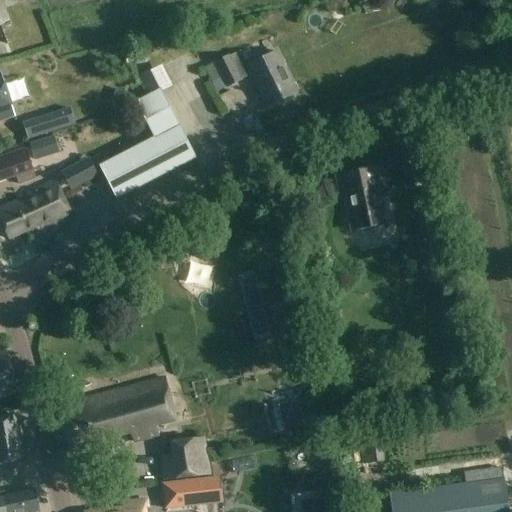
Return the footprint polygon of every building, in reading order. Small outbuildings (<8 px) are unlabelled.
[(0,24),(8,21),(0,1),(0,24)] [(278,52),(249,65),(241,50),(230,55),(230,54),(217,61),(203,67),(210,82),(224,75),(229,85),(242,79),(253,74),(268,107),(298,93),(278,52)] [(195,159),(161,91),(171,85),(161,65),(136,79),(147,98),(139,102),(142,113),(154,139),(101,167),(117,199),(195,159)] [(0,119),(15,115),(1,73),(0,72),(0,119)] [(53,137),(29,144),(34,160),(58,153),(53,137)] [(19,183),(35,177),(24,148),(0,156),(0,180),(16,175),(19,183)] [(418,158),(402,161),(408,189),(423,186),(418,158)] [(87,161),(64,170),(69,183),(92,174),(87,161)] [(354,231),(388,224),(380,189),(385,188),(381,167),(335,177),(340,198),(346,196),(354,231)] [(50,228),(60,224),(73,219),(56,179),(27,192),(29,195),(0,208),(0,217),(9,238),(27,230),(28,233),(48,224),(50,228)] [(245,245),(267,255),(278,231),(255,221),(245,245)] [(0,396),(17,392),(7,350),(0,351),(0,396)] [(65,393),(79,389),(76,376),(62,380),(65,393)] [(86,404),(58,412),(70,455),(98,447),(99,451),(118,446),(119,439),(130,436),(134,442),(158,436),(156,425),(176,420),(165,377),(85,399),(86,404)] [(16,415),(0,418),(0,466),(8,465),(7,462),(24,459),(19,432),(22,431),(20,420),(17,421),(16,415)] [(335,431),(339,449),(349,446),(345,429),(335,431)] [(171,455),(161,456),(162,482),(212,476),(206,437),(169,441),(171,455)] [(160,485),(163,511),(221,505),(218,478),(160,485)] [(511,511),(511,497),(507,498),(505,479),(390,495),(392,511),(511,511)] [(4,493),(0,493),(0,511),(39,511),(39,509),(43,508),(41,499),(38,499),(36,489),(5,496),(4,493)] [(94,511),(147,511),(145,498),(123,502),(124,507),(94,511)]
